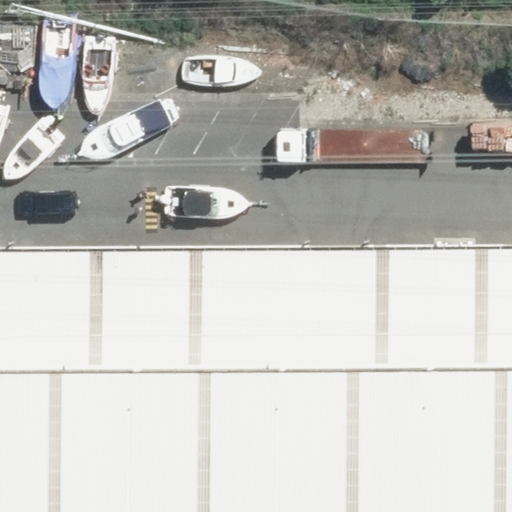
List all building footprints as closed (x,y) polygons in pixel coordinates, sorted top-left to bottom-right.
[(42,30),(43,19),(0,16),(0,70),(40,72),(42,30)] [(98,42),(98,33),(42,30),(40,72),(39,100),(95,103),(98,42)] [(197,47),(98,42),(95,103),(193,109),(197,47)] [(269,120),(107,114),(105,176),(266,183),(269,120)] [(0,511),(511,511),(511,241),(337,243),(0,245),(0,511)]
